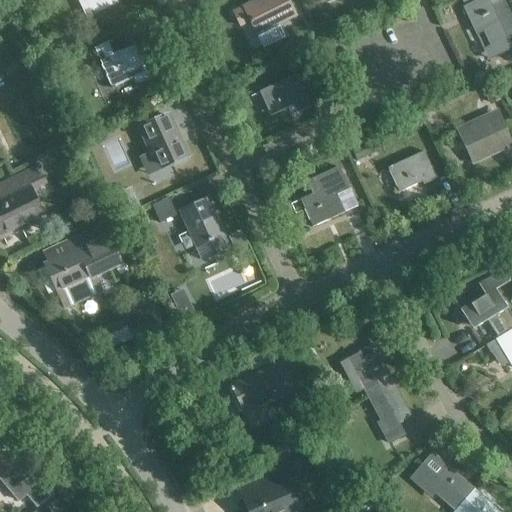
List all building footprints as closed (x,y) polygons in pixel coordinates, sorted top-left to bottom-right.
[(81,0),(89,17),(117,4),(114,0),(81,0)] [(241,28),(251,23),(255,32),(269,24),(272,29),(297,17),(288,0),(259,0),(243,8),(233,13),(241,28)] [(484,52),(511,39),(511,16),(504,0),(484,0),(464,9),(484,52)] [(136,85),(150,78),(135,46),(113,56),(107,44),(94,50),(96,54),(101,52),(104,60),(100,62),(112,89),(133,79),(136,85)] [(296,110),(309,103),(297,75),(260,92),(272,117),(293,108),(295,108),(296,110)] [(158,171),(186,158),(166,117),(139,129),(158,171)] [(474,164),(511,146),(498,117),(460,135),(474,164)] [(424,186),(437,180),(424,153),(388,170),(399,194),(423,183),(424,186)] [(313,194),(299,201),(311,228),(344,213),(336,196),(348,190),(337,168),(312,180),(316,189),(312,192),(313,194)] [(31,189),(44,183),(38,169),(6,184),(11,195),(0,200),(0,238),(0,239),(44,219),(31,189)] [(168,199),(151,207),(159,224),(176,216),(168,199)] [(228,248),(223,237),(206,201),(180,213),(190,235),(193,233),(200,247),(208,243),(214,255),(228,248)] [(101,292),(93,277),(98,274),(120,265),(102,226),(63,245),(68,256),(45,268),(65,310),(101,292)] [(484,296),(460,311),(470,327),(485,317),(498,338),(486,345),(487,345),(508,333),(504,326),(511,321),(511,317),(495,290),(509,282),(502,270),(478,285),(484,296)] [(508,333),(487,345),(500,368),(509,363),(511,368),(511,367),(511,321),(504,326),(508,333)] [(358,354),(340,364),(355,393),(364,389),(369,398),(393,386),(392,385),(376,354),(362,361),(358,354)] [(283,364),(236,385),(232,387),(244,413),(295,390),(283,364)] [(393,386),(369,398),(380,421),(377,423),(388,444),(404,435),(398,424),(410,418),(393,386)] [(286,482),(296,478),(290,465),(262,478),(268,489),(243,501),(247,511),(293,511),(299,510),(286,482)] [(428,488),(454,511),(473,490),(445,466),(435,478),(421,466),(410,479),(424,492),(428,488)] [(12,470),(0,479),(18,502),(30,491),(12,470)] [(498,511),(473,490),(454,511),(455,511),(498,511)]
